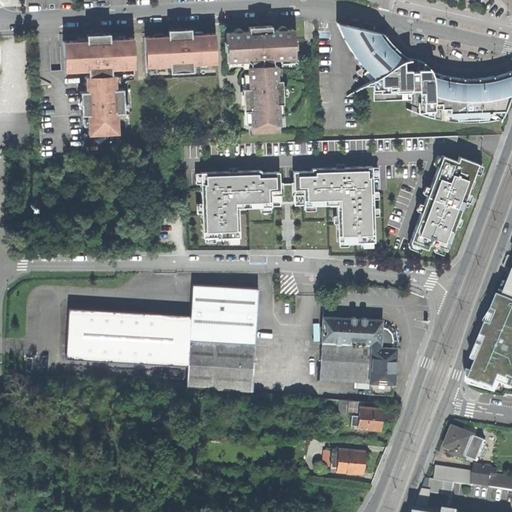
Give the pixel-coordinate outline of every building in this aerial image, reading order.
[(500,120),(511,86),(511,69),(509,71),(500,74),(489,77),(480,78),(470,79),(458,78),(442,75),(430,71),(428,66),(422,62),(417,59),(416,65),(409,64),(410,58),(408,58),(397,50),(387,39),(383,34),(337,23),(340,30),(345,42),(354,55),(357,59),(363,66),(361,68),(356,71),(373,82),(373,101),(411,100),(411,89),(418,88),(418,114),(434,119),(454,122),(475,123),(485,122),(500,120)] [(168,30),(168,35),(177,35),(177,37),(179,37),(182,37),(182,34),(190,34),(190,29),(168,30)] [(277,30),(272,31),(249,32),(244,32),(233,33),(226,33),(226,42),(224,42),(225,51),(226,51),(227,61),(250,60),(273,59),(294,58),(294,48),(296,48),(295,38),(294,39),(293,30),(286,30),(277,30)] [(86,34),(86,39),(95,39),(95,42),(97,41),(100,41),(100,39),(109,38),(108,33),(86,34)] [(192,64),(215,63),(214,34),(201,34),(194,35),(191,35),(190,34),(182,34),(182,37),(179,37),(177,37),(177,35),(168,35),(168,36),(160,37),(153,37),(145,38),(147,66),(170,65),(170,68),(176,68),(176,72),(192,71),(192,64)] [(133,67),(132,38),(124,38),(116,39),(109,39),(109,38),(100,39),(100,41),(97,41),(95,42),(95,39),(86,39),(86,40),(79,41),(72,41),(63,42),(65,70),(88,69),(88,76),(85,77),(86,91),(80,92),(80,100),(85,100),(85,105),(86,114),(87,113),(88,133),(117,132),(116,112),(123,112),(123,102),(122,88),(115,89),(114,75),(111,75),(110,68),(133,67)] [(351,57),(361,68),(363,66),(357,59),(354,55),(351,57)] [(251,126),(279,125),(278,103),(277,80),(276,65),(273,65),(250,66),(248,66),(249,88),(250,110),(251,126)] [(279,131),(279,125),(251,126),(251,133),(279,131)] [(478,163),(458,156),(457,161),(442,155),(442,157),(438,166),(430,188),(426,197),(423,205),(420,214),(409,242),(421,246),(427,248),(429,243),(435,246),(444,249),(445,249),(455,224),(457,217),(460,211),(462,204),(464,201),(466,193),(469,186),(472,180),(475,172),(477,164),(478,163)] [(437,155),(433,164),(438,166),(442,157),(437,155)] [(293,183),(294,197),(294,202),(294,203),(294,205),(304,205),(314,204),(329,204),(329,201),(336,201),(336,205),(337,215),(337,223),(338,241),(339,241),(348,241),(348,242),(362,242),(372,241),(374,241),(373,215),(373,208),(373,198),(372,191),(372,174),(371,167),(371,166),(343,167),(336,167),(311,168),(311,170),(293,171),(293,183)] [(280,202),(280,197),(279,184),(279,172),(260,173),(260,170),(236,171),(228,171),(200,172),(200,173),(200,183),(201,203),(202,213),(202,237),(204,237),(215,236),(215,238),(228,237),(238,237),(239,237),(238,209),(238,205),(245,204),(245,207),(260,206),(270,206),(280,206),(280,204),(280,202)] [(280,197),(294,197),(293,183),(279,184),(280,197)] [(422,195),(426,197),(430,188),(425,186),(422,195)] [(42,197),(30,199),(32,209),(44,207),(42,197)] [(415,212),(420,214),(423,205),(419,203),(415,212)] [(419,251),(421,246),(409,242),(407,246),(419,251)] [(442,254),(444,249),(435,246),(433,250),(442,254)] [(505,283),(499,297),(511,301),(511,257),(508,256),(504,267),(511,270),(511,278),(501,274),(498,280),(505,283)] [(258,287),(192,283),(191,314),(188,364),(187,385),(251,389),(258,287)] [(486,324),(488,325),(485,331),(473,360),(479,362),(474,373),(470,372),(469,385),(495,393),(499,383),(511,388),(511,301),(499,297),(494,311),(486,324)] [(188,364),(191,314),(70,307),(67,357),(188,364)] [(371,347),(369,382),(370,382),(393,383),(395,354),(395,348),(393,348),(379,347),(381,323),(381,321),(377,321),(373,321),(373,320),(323,317),(321,344),(371,347)] [(388,325),(381,323),(379,347),(393,348),(396,340),(394,332),(392,328),(388,325)] [(371,347),(321,344),(319,379),(357,381),(369,382),(371,347)] [(393,383),(370,382),(369,394),(392,395),(393,383)] [(338,413),(339,400),(325,398),(324,412),(338,413)] [(360,401),(339,400),(338,413),(351,414),(358,414),(358,407),(360,406),(360,401)] [(382,408),(360,406),(358,407),(358,414),(357,425),(357,427),(380,429),(381,419),(382,408)] [(485,441),(475,437),(476,436),(454,427),(451,435),(446,446),(452,449),(451,452),(466,459),(466,457),(476,461),(485,441)] [(355,471),(365,472),(366,461),(367,450),(341,448),(340,450),(334,450),(333,465),(339,466),(338,470),(348,471),(349,473),(355,473),(355,471)] [(511,489),(511,479),(494,478),(492,466),(475,463),(473,486),(511,489)] [(472,484),(474,470),(438,465),(436,478),(426,477),(423,501),(432,502),(434,492),(458,496),(460,483),(472,484)]
